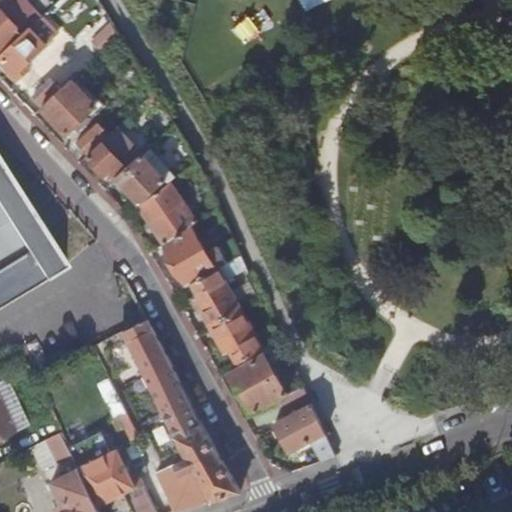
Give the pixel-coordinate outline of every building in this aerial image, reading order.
[(19,0),(2,0),(0,2),(0,5),(25,33),(31,28),(38,20),(19,0)] [(0,56),(25,33),(0,5),(0,56)] [(47,45),(31,28),(25,33),(0,56),(0,58),(19,79),(31,67),(28,63),(47,45)] [(44,108),(62,90),(51,80),(34,97),(44,108)] [(96,106),(71,81),(62,90),(44,108),(69,133),(96,106)] [(102,141),(109,135),(98,124),(77,144),(88,156),(102,141)] [(127,168),(102,141),(88,156),(107,175),(111,171),(117,178),(127,168)] [(161,160),(149,147),(127,168),(117,178),(141,203),(167,180),(154,167),(161,160)] [(0,306),(68,265),(0,158),(0,306)] [(141,203),(139,206),(165,244),(192,224),(198,220),(171,181),(141,203)] [(192,224),(165,244),(187,286),(192,283),(218,267),(225,263),(218,249),(208,254),(192,224)] [(241,308),(218,267),(192,283),(205,304),(200,307),(211,326),(241,308)] [(241,308),(211,326),(222,345),(228,342),(239,363),(265,348),(241,308)] [(212,502),(241,492),(213,444),(149,320),(124,333),(190,458),(166,470),(184,509),(211,501),(212,502)] [(142,439),(154,433),(106,341),(94,348),(116,388),(129,414),(142,439)] [(280,398),(288,394),(265,353),(231,373),(242,393),(246,390),(258,411),(280,398)] [(335,453),(304,385),(288,394),(280,398),(288,416),(274,422),(288,451),(317,438),(327,458),(336,455),(335,453)] [(119,419),(129,414),(116,388),(105,394),(119,419)] [(0,440),(15,433),(0,400),(0,440)] [(61,433),(48,440),(60,464),(69,459),(73,457),(72,455),(61,433)] [(125,447),(136,441),(133,436),(121,442),(124,447),(79,470),(98,508),(144,485),(125,447)] [(48,440),(33,447),(45,471),(60,464),(48,440)] [(69,459),(75,472),(79,470),(73,457),(69,459)] [(99,511),(98,508),(79,470),(75,472),(52,483),(66,511),(99,511)] [(140,511),(157,511),(148,493),(135,500),(140,511)]
